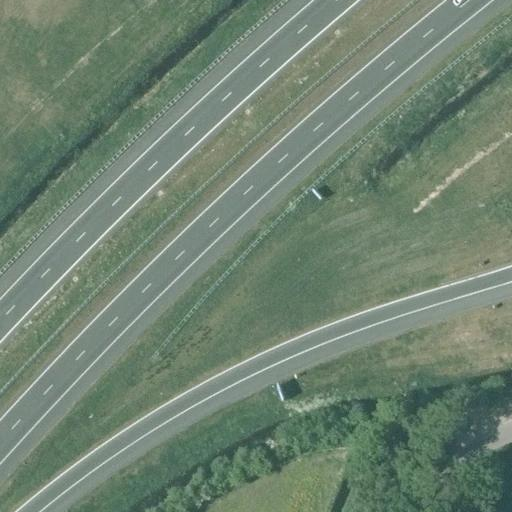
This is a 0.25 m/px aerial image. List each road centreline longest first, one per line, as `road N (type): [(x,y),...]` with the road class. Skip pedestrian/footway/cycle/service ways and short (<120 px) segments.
road 1 (motorway): [(0,444),(213,223),(471,0)]
road 2 (motorway): [(29,511),(146,426),(227,380),(357,323),(511,274)]
road 3 (motorway): [(337,0),(194,128),(0,323)]
